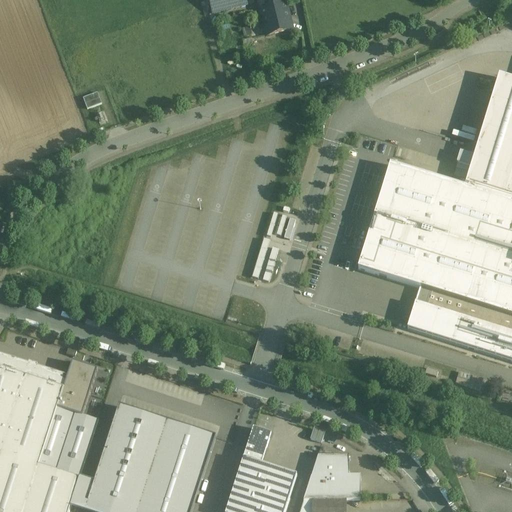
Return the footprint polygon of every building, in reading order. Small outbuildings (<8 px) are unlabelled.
[(245,0),(209,0),(213,14),(247,6),(245,0)] [(257,0),(263,22),(275,20),(274,17),(288,13),(284,0),(257,0)] [(292,30),(288,13),(274,17),(275,20),(263,22),(267,37),(292,30)] [(469,168),(463,186),(511,200),(511,81),(499,78),(474,158),(460,154),(457,164),(469,168)] [(97,94),(83,100),(87,111),(102,106),(97,94)] [(355,270),(419,290),(511,319),(511,200),(463,186),(463,189),(388,166),(355,270)] [(278,216),(274,214),(267,238),(271,239),(278,216)] [(287,218),(282,217),(277,236),(281,238),(287,218)] [(295,222),(290,221),(284,240),(290,242),(295,222)] [(259,281),(270,242),(264,240),(252,279),(259,281)] [(269,284),(279,251),(272,249),(263,282),(269,284)] [(511,319),(419,290),(414,305),(511,335),(511,319)] [(511,361),(511,335),(414,305),(406,329),(511,361)] [(0,356),(0,511),(69,511),(74,500),(80,479),(98,423),(83,418),(98,371),(72,363),(68,378),(37,368),(38,367),(29,364),(28,365),(0,356)] [(439,373),(427,370),(426,375),(437,379),(439,373)] [(456,385),(480,392),(484,380),(459,373),(456,385)] [(95,484),(80,479),(74,500),(110,511),(192,511),(216,439),(120,408),(95,484)] [(253,429),(244,460),(255,464),(261,466),(264,456),(266,451),(266,449),(270,440),(271,435),(265,433),(253,429)] [(325,433),(314,430),(310,441),(321,445),(325,433)] [(349,457),(318,457),(304,502),(305,502),(314,502),(345,502),(361,502),(361,477),(349,477),(349,457)] [(255,464),(244,460),(226,511),(285,511),(297,477),(261,466),(255,464)] [(313,511),(314,502),(305,502),(303,511),(313,511)] [(344,511),(345,502),(314,502),(313,511),(344,511)]
